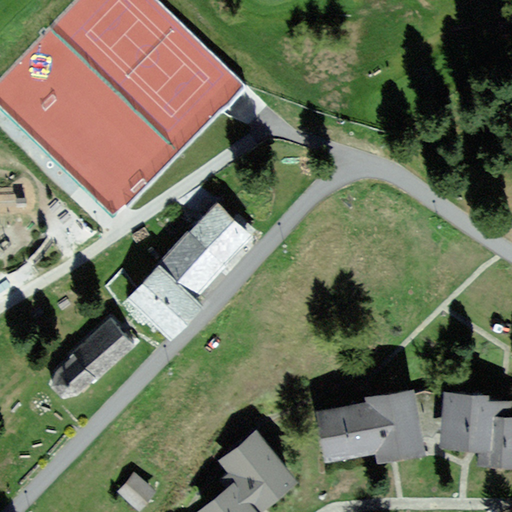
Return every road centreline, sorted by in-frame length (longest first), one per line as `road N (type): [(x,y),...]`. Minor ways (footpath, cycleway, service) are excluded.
road 1 (residential): [(14,511),(313,195),(362,165)]
road 2 (residential): [(0,304),(135,224),(255,138),(276,130),(302,134),(362,165)]
road 3 (residential): [(362,165),(392,172),(511,252)]
